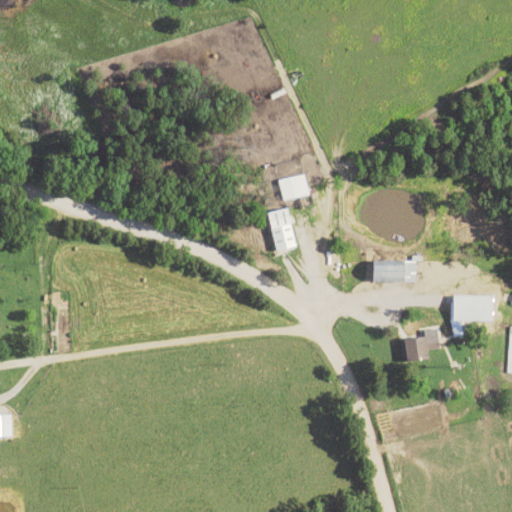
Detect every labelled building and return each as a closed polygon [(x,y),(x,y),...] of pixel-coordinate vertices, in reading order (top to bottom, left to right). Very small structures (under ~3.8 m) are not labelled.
[(308,196),(304,175),(277,180),(280,201),(308,196)] [(273,252),(295,247),(287,208),(264,213),(273,252)] [(368,283),(414,283),(414,262),(368,261),(368,283)] [(467,322),(488,322),(489,297),(450,296),(449,335),(466,336),(467,322)] [(400,339),(403,362),(424,359),(423,351),(437,349),(435,329),(421,330),(422,337),(400,339)] [(9,415),(0,415),(0,437),(10,438),(9,415)]
